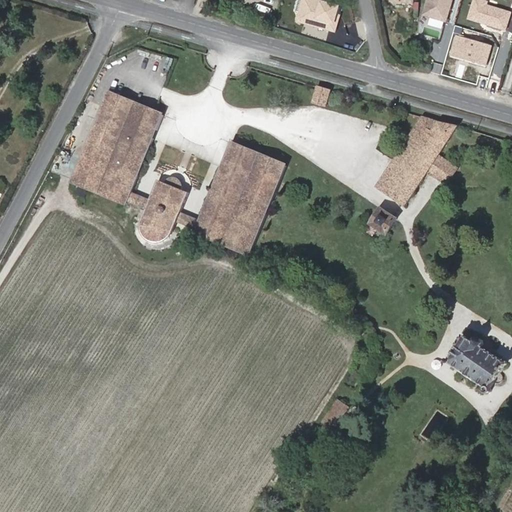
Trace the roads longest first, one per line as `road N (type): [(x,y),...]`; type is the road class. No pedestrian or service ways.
road 1 (track): [(0,281),(55,201),(108,229),(137,262),(223,264),(343,324),(352,356),(253,511)]
road 2 (tertiary): [(0,245),(121,4)]
road 3 (tertiary): [(375,77),(121,4)]
road 4 (tertiary): [(511,116),(375,77)]
